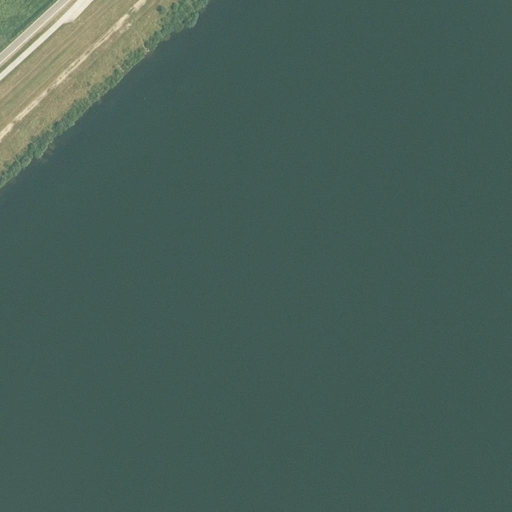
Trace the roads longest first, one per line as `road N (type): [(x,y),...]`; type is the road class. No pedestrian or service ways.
road 1 (track): [(0,138),(145,0)]
road 2 (track): [(112,0),(0,106)]
